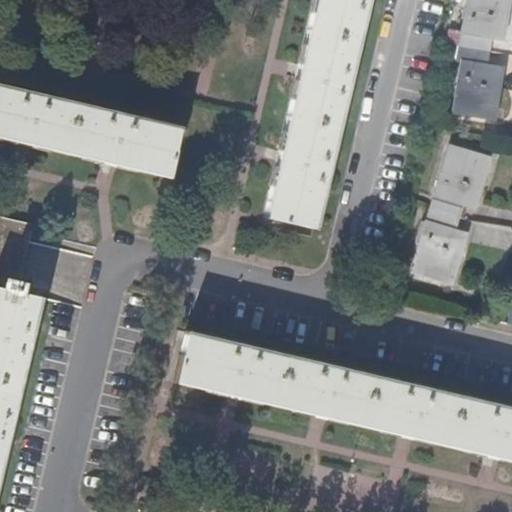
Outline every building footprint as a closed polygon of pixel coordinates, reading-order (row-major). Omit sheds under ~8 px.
[(366,0),(313,0),(296,72),(275,157),(261,219),(311,230),(328,162),(366,0)] [(466,0),(461,34),(487,39),(499,40),(505,0),(466,0)] [(458,49),(484,53),(487,39),(461,34),(458,49)] [(482,68),(484,53),(458,49),(457,63),(461,64),(482,68)] [(498,71),(482,68),(461,64),(452,116),(490,123),(498,71)] [(178,128),(0,83),(0,139),(16,143),(106,166),(165,180),(178,128)] [(433,196),(457,204),(470,209),(484,157),(448,146),(433,196)] [(429,211),(453,219),(457,204),(433,196),(429,211)] [(449,231),(453,219),(429,211),(425,224),(449,231)] [(29,225),(0,217),(0,459),(37,297),(15,291),(29,225)] [(463,235),(449,231),(425,224),(410,274),(448,285),(463,235)] [(511,409),(184,329),(172,379),(228,393),(318,414),(407,436),(478,453),(490,456),(511,460),(511,409)]
